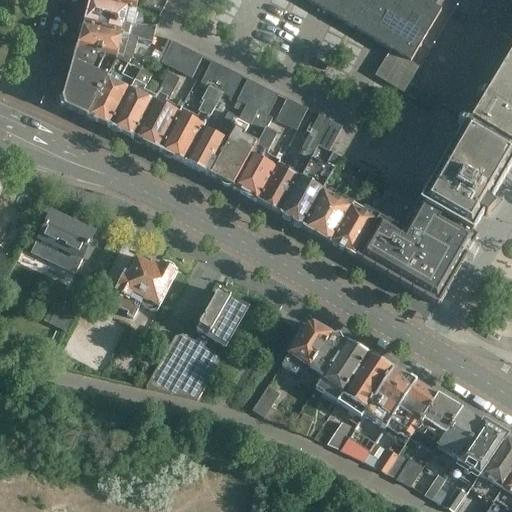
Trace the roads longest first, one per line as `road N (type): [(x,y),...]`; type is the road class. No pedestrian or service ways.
road 1 (secondary): [(429,346),(179,209),(0,134)]
road 2 (residential): [(429,346),(511,206)]
